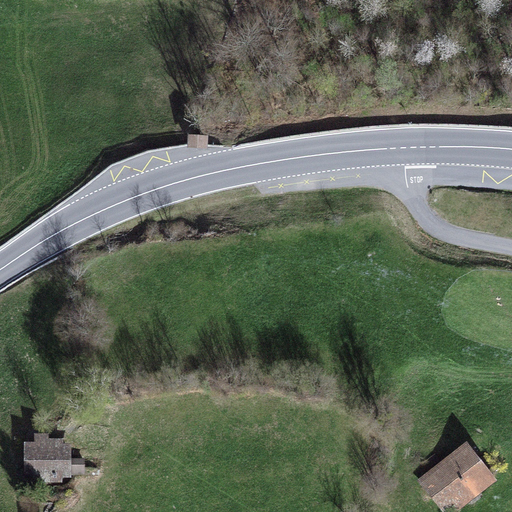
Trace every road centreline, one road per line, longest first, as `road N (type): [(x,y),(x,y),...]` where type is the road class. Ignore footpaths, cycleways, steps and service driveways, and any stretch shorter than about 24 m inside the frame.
road 1 (motorway): [(0,309),(511,509)]
road 2 (primary): [(403,147),(187,180),(96,213),(0,271)]
road 3 (residential): [(403,147),(409,194),(429,223),(511,249)]
